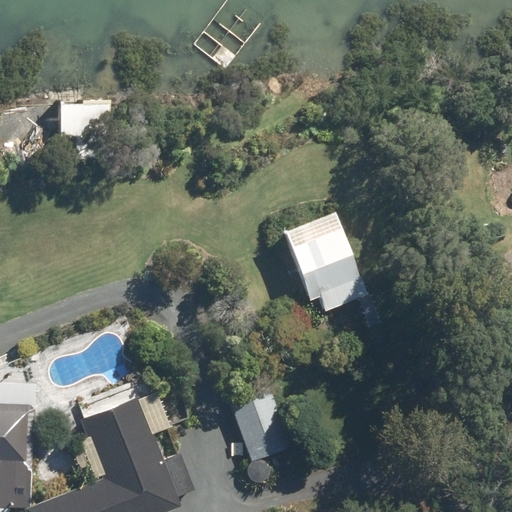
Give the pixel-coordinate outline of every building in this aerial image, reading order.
[(59,161),(111,160),(111,100),(59,100),(59,161)] [(338,224),(287,243),(308,296),(318,292),(324,308),(357,296),(363,312),(373,308),(360,274),(358,274),(338,224)] [(431,370),(441,408),(472,400),(461,360),(431,370)] [(269,385),(232,398),(252,459),(290,445),(269,385)] [(30,504),(33,407),(31,407),(31,391),(19,390),(19,400),(0,399),(0,511),(2,511),(8,507),(23,507),(25,511),(161,511),(181,504),(177,494),(193,488),(179,452),(162,458),(137,394),(79,417),(101,476),(30,504)]
